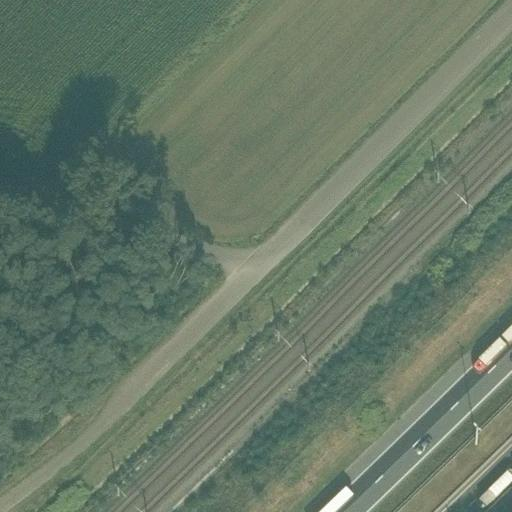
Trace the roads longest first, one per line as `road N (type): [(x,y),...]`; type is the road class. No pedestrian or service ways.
road 1 (unclassified): [(262,269),(511,11)]
road 2 (residential): [(0,507),(109,417),(262,269)]
road 3 (unclassified): [(0,213),(160,237),(262,269)]
road 4 (motorway): [(511,368),(364,511)]
